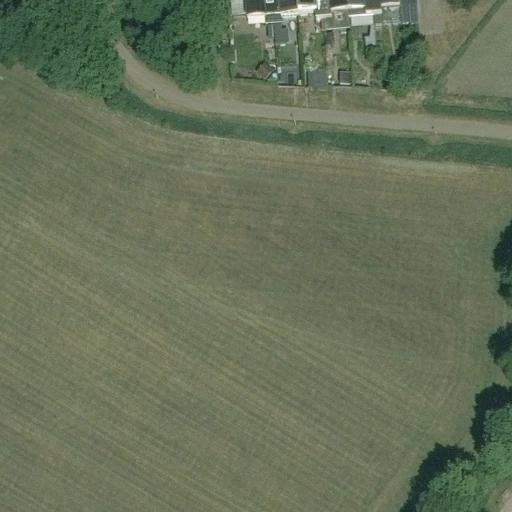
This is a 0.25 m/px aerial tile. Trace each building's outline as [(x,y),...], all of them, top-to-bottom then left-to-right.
[(282,25),(281,19),(281,18),(280,18),(278,8),(265,9),(264,0),(230,0),(231,4),(246,3),(247,21),(266,20),(266,26),(282,25)] [(281,19),(298,17),(297,0),(264,0),(265,9),(278,8),(280,18),(281,18),(281,19)] [(332,21),(331,15),(331,14),(330,13),(329,4),(316,5),(315,0),(297,0),(298,17),(316,16),(316,22),(332,21)] [(349,13),(347,0),(315,0),(316,5),(329,4),(330,13),(331,14),(331,15),(349,13)] [(347,0),(349,13),(349,20),(382,17),(382,11),(381,11),(379,1),(367,1),(367,0),(347,0)] [(367,0),(367,1),(379,1),(381,11),(382,11),(400,9),(398,0),(367,0)] [(416,0),(398,0),(400,9),(401,26),(418,24),(416,0)]
